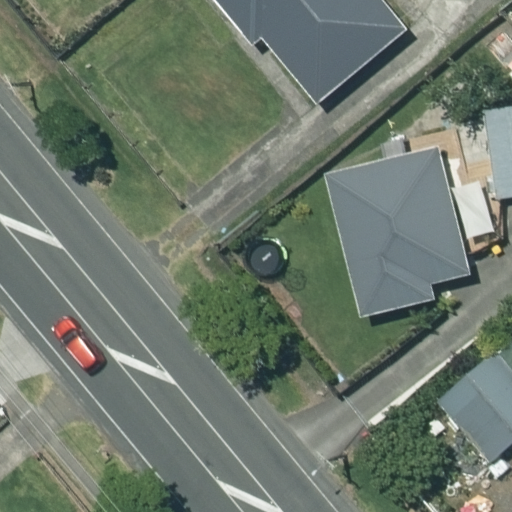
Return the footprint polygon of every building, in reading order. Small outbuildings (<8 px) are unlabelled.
[(398,0),(231,0),(264,38),(272,32),(327,97),(417,22),(398,0)] [(421,111),(406,94),(390,107),(405,125),(421,111)] [(511,102),(492,105),(504,193),(511,192),(511,102)] [(445,292),(442,277),(481,267),(448,141),(419,148),(416,138),(394,143),(397,153),(337,167),(372,310),(445,292)] [(511,346),(511,347),(508,343),(444,397),(494,456),(511,440),(511,346)]
